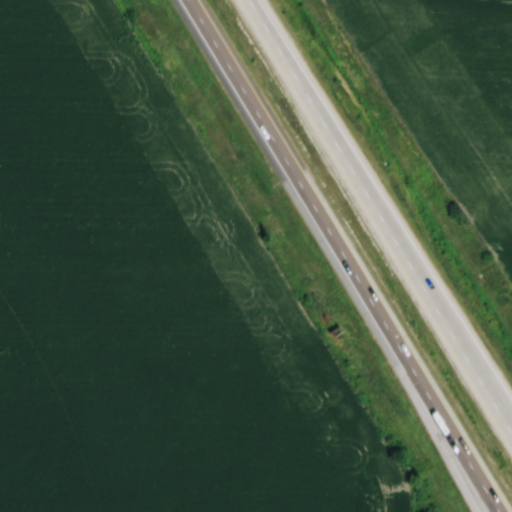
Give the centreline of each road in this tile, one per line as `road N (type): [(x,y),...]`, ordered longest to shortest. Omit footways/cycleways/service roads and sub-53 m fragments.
road 1 (motorway): [(199,0),(490,511)]
road 2 (motorway): [(511,429),(254,0)]
